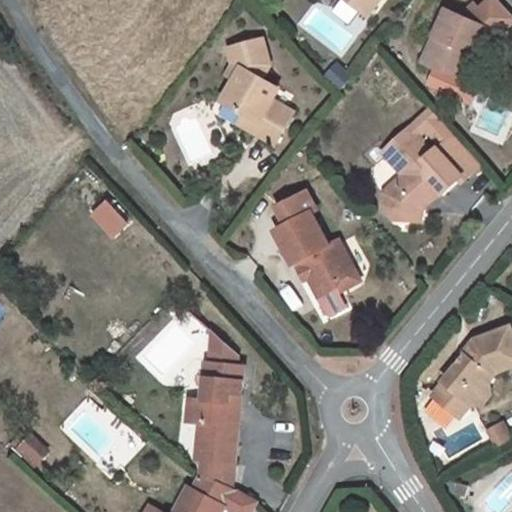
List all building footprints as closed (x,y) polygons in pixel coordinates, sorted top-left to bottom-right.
[(347,0),(369,17),(381,0),(347,0)] [(424,63),(464,81),(487,28),(498,33),(511,20),(511,15),(497,0),(487,0),(478,9),(472,3),(459,16),(447,11),(424,63)] [(245,115),(259,123),(254,133),(276,145),(294,114),(273,101),(279,90),(262,81),(271,65),(264,41),(230,50),(235,66),(242,71),(237,81),(225,103),(245,115)] [(229,76),(237,81),(242,71),(235,66),(229,76)] [(433,110),(412,129),(424,142),(421,145),(431,156),(438,149),(455,134),(433,110)] [(245,115),(240,124),(254,133),(259,123),(245,115)] [(437,188),(445,195),(464,178),(480,163),(455,134),(438,149),(431,156),(421,145),(424,142),(412,129),(384,153),(406,176),(387,193),(386,209),(397,221),(422,222),(424,199),(437,188)] [(295,266),(301,262),(303,267),(310,279),(321,299),(338,290),(342,281),(356,274),(339,241),(330,247),(313,214),(318,211),(309,193),(279,208),(288,226),(277,231),(295,266)] [(90,216),(114,240),(130,224),(106,200),(90,216)] [(304,282),(310,279),(303,267),(298,270),(304,282)] [(361,283),(356,274),(342,281),(338,290),(341,293),(361,283)] [(499,372),(511,366),(511,330),(511,328),(477,340),(467,353),(469,355),(436,397),(461,417),(470,406),(484,404),(492,395),(490,382),(499,372)] [(204,476),(231,490),(237,427),(229,426),(230,411),(239,412),(241,396),(244,367),(237,366),(238,356),(215,339),(212,364),(209,364),(205,401),(191,400),(189,423),(201,425),(197,462),(204,463),(204,476)] [(500,424),(487,431),(495,445),(507,439),(500,424)] [(18,436),(10,452),(38,466),(46,449),(18,436)] [(235,511),(251,511),(257,504),(231,490),(204,476),(196,490),(193,488),(178,511),(222,511),(226,507),(235,511)] [(465,486),(455,483),(452,495),(462,498),(465,486)]
